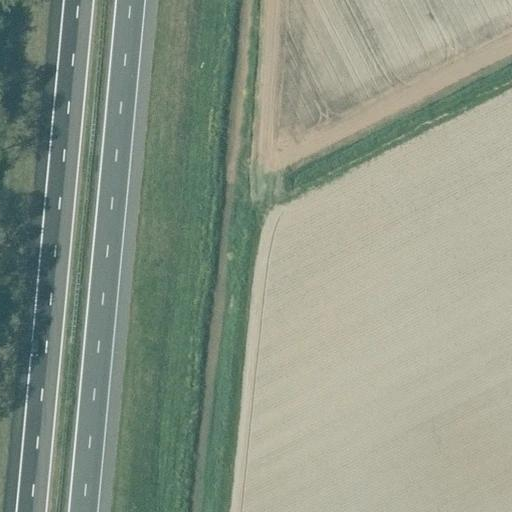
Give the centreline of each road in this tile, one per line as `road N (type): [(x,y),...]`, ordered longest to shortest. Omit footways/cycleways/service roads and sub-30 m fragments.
road 1 (motorway): [(81,511),(129,0)]
road 2 (motorway): [(78,0),(31,511)]
